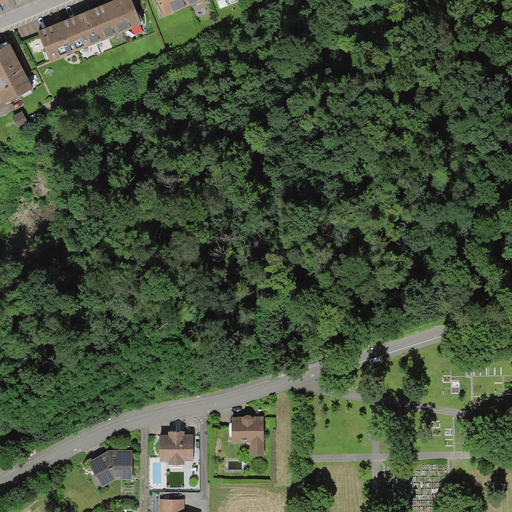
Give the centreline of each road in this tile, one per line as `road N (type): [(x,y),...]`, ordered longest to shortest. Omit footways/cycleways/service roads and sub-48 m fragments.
road 1 (residential): [(0,484),(124,425),(281,382)]
road 2 (unclassified): [(281,382),(511,309)]
